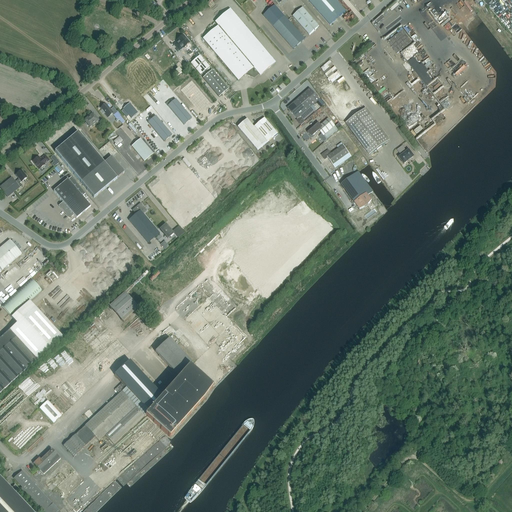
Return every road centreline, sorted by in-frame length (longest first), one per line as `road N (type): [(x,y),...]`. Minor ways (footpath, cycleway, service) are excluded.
road 1 (unclassified): [(0,212),(54,246),(77,238),(216,119),(279,97),(390,0)]
road 2 (tertiary): [(0,155),(191,0)]
road 3 (unknown): [(157,170),(180,203),(202,196),(207,179),(182,148)]
